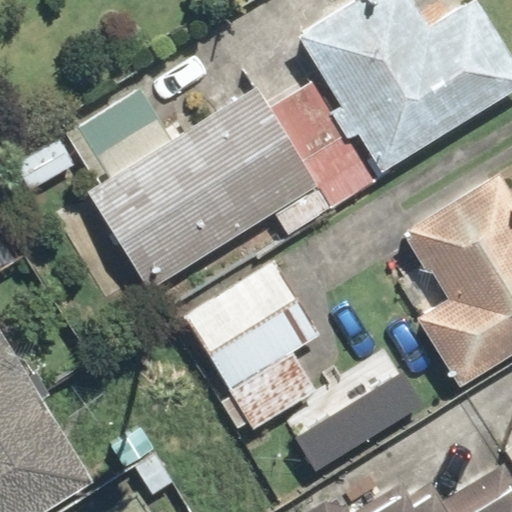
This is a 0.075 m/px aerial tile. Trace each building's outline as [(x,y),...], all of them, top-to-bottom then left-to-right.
[(511,70),(464,0),(458,0),(423,24),(407,0),(343,0),(295,31),(320,70),(271,100),(259,80),(87,183),(146,280),(304,186),(320,209),(511,79),(511,70)] [(455,382),(511,346),(511,204),(492,173),(403,228),(443,292),(411,312),(455,382)] [(181,313),(225,383),(313,330),(270,259),(181,313)] [(0,511),(24,511),(88,471),(30,378),(28,380),(0,337),(0,511)] [(511,511),(511,494),(494,465),(435,501),(418,474),(357,511),(511,511)]
